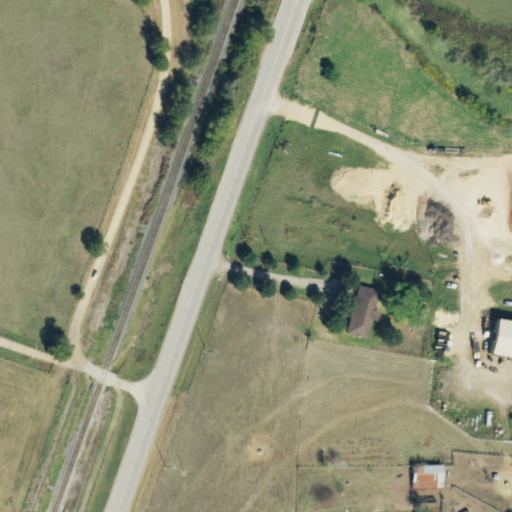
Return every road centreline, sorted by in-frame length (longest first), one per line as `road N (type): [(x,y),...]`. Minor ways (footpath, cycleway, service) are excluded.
road 1 (primary): [(123,511),(293,5)]
road 2 (residential): [(158,401),(96,375),(80,350),(85,313),(169,69),(167,0)]
